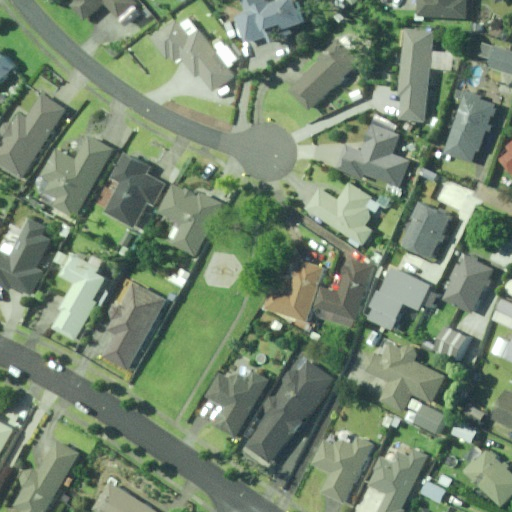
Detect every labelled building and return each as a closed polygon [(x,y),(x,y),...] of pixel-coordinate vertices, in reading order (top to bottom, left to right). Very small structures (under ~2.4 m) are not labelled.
[(139,3),(135,0),(77,0),(78,1),(73,5),(87,21),(89,18),(105,4),(120,21),(139,3)] [(310,23),(301,0),(294,0),(281,5),(280,1),(272,4),(270,0),(248,0),(249,1),(251,8),(253,14),(250,15),(242,18),(251,44),(273,36),(276,43),(292,38),(296,36),(293,29),(310,23)] [(345,9),(349,4),(344,0),(339,0),(337,3),(345,9)] [(419,0),(419,10),(419,16),(439,17),(442,17),(467,18),(468,0),(419,0)] [(143,13),(148,9),(143,4),(138,7),(143,13)] [(339,17),(344,22),(348,18),(344,13),(339,17)] [(194,36),(184,22),(183,20),(157,38),(173,60),(177,57),(180,62),(186,58),(200,78),(204,75),(216,92),(238,77),(205,29),(194,36)] [(235,38),(241,36),(236,22),(231,24),(235,38)] [(437,31),(412,29),(409,28),(404,67),(403,82),(401,96),(404,96),(402,116),(402,120),(408,120),(427,123),(430,101),(435,51),(437,34),(437,31)] [(510,34),(508,32),(507,31),(502,31),(501,33),(501,36),(504,40),(508,39),(510,34)] [(340,84),(341,85),(348,78),(347,77),(363,60),(342,39),(325,56),(321,59),(322,60),(323,61),(311,72),(310,74),(307,77),(293,91),(313,111),(316,107),(329,95),(340,84)] [(511,74),(511,50),(497,46),(496,47),(485,43),(481,55),(492,59),(489,67),(498,70),(511,74)] [(0,82),(14,69),(17,66),(1,49),(0,49),(0,82)] [(237,62),(240,60),(233,50),(227,54),(232,60),(234,58),(237,62)] [(491,83),(489,81),(486,80),(483,83),(483,86),(485,89),(489,89),(491,86),(491,83)] [(355,101),(364,97),(361,89),(352,93),(355,101)] [(463,100),(466,92),(459,90),(456,97),(463,100)] [(495,103),(497,98),(493,97),(491,102),(482,99),(483,96),(468,91),(468,93),(459,116),(459,118),(446,153),(474,163),(478,151),(481,152),(488,131),(491,132),(494,125),(490,124),(493,115),(496,116),(499,108),(496,107),(497,105),(498,104),(495,103)] [(0,162),(24,179),(70,109),(47,94),(44,99),(31,118),(24,113),(18,121),(10,123),(9,123),(5,129),(6,138),(0,147),(0,162)] [(412,132),(415,126),(408,122),(405,127),(408,130),(412,132)] [(402,135),(376,125),(375,124),(368,143),(364,151),(349,145),(340,170),(365,179),(366,175),(389,184),(401,188),(402,186),(405,177),(412,160),(403,157),(398,155),(395,154),(402,135)] [(77,220),(118,150),(116,149),(94,136),(80,160),(76,157),(62,149),(45,177),(54,182),(48,192),(60,199),(55,207),(77,220)] [(511,143),(509,146),(511,150),(502,159),(511,171),(511,143)] [(154,167),(144,162),(130,153),(123,164),(115,178),(124,183),(108,210),(107,213),(134,228),(149,203),(155,206),(168,183),(165,182),(150,173),(154,167)] [(361,190),(352,184),(351,183),(343,194),(341,198),(339,200),(324,190),(321,188),(307,209),(324,220),(362,245),(372,230),(367,227),(365,225),(371,217),(369,208),(367,207),(372,199),(373,198),(361,190)] [(188,190),(178,185),(176,184),(161,213),(183,225),(173,245),(195,256),(196,257),(224,203),(203,192),(201,197),(197,195),(198,193),(191,189),(189,188),(188,190)] [(403,245),(432,259),(442,241),(445,242),(448,236),(445,235),(453,217),(448,215),(449,211),(443,208),(442,212),(422,202),(414,218),(416,219),(403,245)] [(41,268),(44,261),(55,240),(47,236),(51,228),(35,219),(17,255),(15,254),(19,246),(11,242),(7,250),(4,249),(0,255),(0,284),(14,292),(16,287),(35,296),(46,275),(48,272),(41,268)] [(62,233),(70,237),(74,228),(67,225),(62,233)] [(100,247),(109,252),(112,248),(100,241),(96,248),(99,250),(100,247)] [(122,251),(131,256),(134,251),(125,246),(122,251)] [(65,265),(70,255),(63,251),(58,261),(65,265)] [(104,271),(102,269),(77,255),(65,277),(75,282),(78,284),(70,300),(65,309),(68,310),(61,323),(57,329),(79,341),(95,312),(100,303),(97,301),(110,279),(102,274),(104,271)] [(473,315),(488,285),(490,286),(493,281),(491,279),(495,269),(468,255),(467,257),(463,265),(458,263),(454,271),(447,267),(439,284),(442,286),(446,279),(450,281),(451,278),(454,280),(443,300),(473,315)] [(374,266),(361,262),(354,260),(352,267),(346,265),(343,275),(345,275),(340,292),(321,286),(315,307),(323,310),(356,320),(374,266)] [(325,268),(312,264),(304,261),(302,268),(297,267),(294,276),(295,277),(290,294),(276,289),(273,288),(266,309),(294,319),(297,320),(295,327),(301,329),(304,322),(305,322),(306,323),(307,321),(312,306),(325,268)] [(184,284),(187,278),(179,274),(176,280),(184,284)] [(421,280),(412,298),(423,304),(432,286),(421,280)] [(143,348),(162,313),(164,314),(167,310),(165,308),(169,300),(136,283),(125,304),(116,306),(114,310),(113,313),(116,320),(111,329),(110,331),(118,335),(106,358),(131,371),(132,368),(137,371),(148,350),(143,348)] [(511,303),(504,300),(494,320),(511,328),(511,303)] [(272,327),(278,331),(282,325),(276,320),(272,327)] [(293,343),(298,336),(299,335),(293,331),(290,336),(287,340),(293,343)] [(365,344),(370,334),(364,331),(359,341),(365,344)] [(475,345),(469,342),(466,342),(457,339),(457,338),(447,334),(444,344),(453,347),(450,356),(451,356),(449,361),(455,363),(457,359),(460,360),(459,362),(471,366),(478,346),(475,345)] [(511,342),(510,342),(504,355),(503,357),(511,361),(511,342)] [(414,394),(416,396),(433,404),(447,377),(416,362),(419,357),(416,350),(410,347),(403,349),(391,343),(384,357),(377,354),(369,356),(366,364),(368,371),(391,382),(383,398),(381,402),(404,413),(408,406),(414,394)] [(248,447),(272,464),(335,378),(310,361),(302,372),(299,369),(291,371),(285,378),(287,387),(280,396),(272,397),(266,405),(268,414),(271,416),(253,441),(248,447)] [(260,375),(257,373),(255,372),(251,379),(241,374),(233,376),(232,379),(222,373),(211,393),(209,397),(227,407),(217,424),(216,426),(238,438),(239,435),(262,396),(271,381),(268,379),(260,375)] [(458,386),(454,395),(462,398),(465,389),(458,386)] [(511,392),(508,390),(493,419),(511,428),(511,392)] [(480,424),(484,417),(486,413),(468,404),(462,416),(480,425),(480,424)] [(416,424),(437,434),(447,416),(426,405),(416,424)] [(0,417),(2,413),(0,412),(0,450),(4,452),(17,430),(18,428),(0,417)] [(388,416),(383,424),(389,427),(394,419),(388,416)] [(400,426),(408,430),(410,425),(403,421),(400,426)] [(473,440),(476,433),(477,431),(459,423),(453,434),(471,443),(473,440)] [(346,504),(375,445),(360,437),(356,445),(347,441),(338,444),(337,445),(327,440),(315,465),(331,473),(333,474),(326,488),(324,493),(342,501),(346,504)] [(47,511),(62,487),(83,452),(60,439),(59,440),(42,469),(37,466),(29,469),(24,476),(25,478),(26,485),(28,486),(17,505),(26,510),(24,511),(47,511)] [(497,458),(499,457),(490,448),(484,454),(478,461),(475,459),(464,471),(502,508),(511,497),(511,472),(508,469),(510,466),(509,465),(506,462),(504,465),(497,458)] [(430,456),(428,455),(415,449),(411,457),(399,451),(394,462),(382,457),(375,471),(378,471),(370,487),(388,495),(380,511),(406,511),(407,511),(404,510),(430,456)] [(453,480),(443,475),(439,482),(449,487),(453,480)] [(161,511),(140,497),(114,481),(96,508),(102,511),(161,511)] [(446,494),(447,493),(448,491),(429,482),(423,494),(441,503),(444,499),(445,497),(446,494)] [(64,499),(69,502),(72,497),(67,493),(64,499)]
